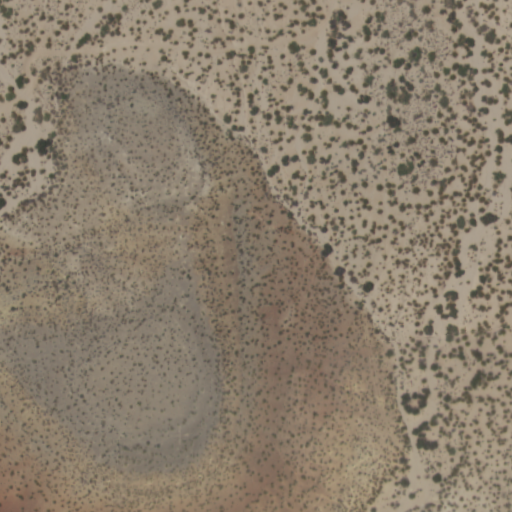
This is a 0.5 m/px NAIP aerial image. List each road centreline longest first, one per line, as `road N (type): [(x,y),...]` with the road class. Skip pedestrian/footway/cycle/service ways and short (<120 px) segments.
road 1 (track): [(0,105),(25,84),(34,55),(290,42),(325,24),(336,0)]
road 2 (track): [(408,511),(378,468),(332,473),(297,511)]
